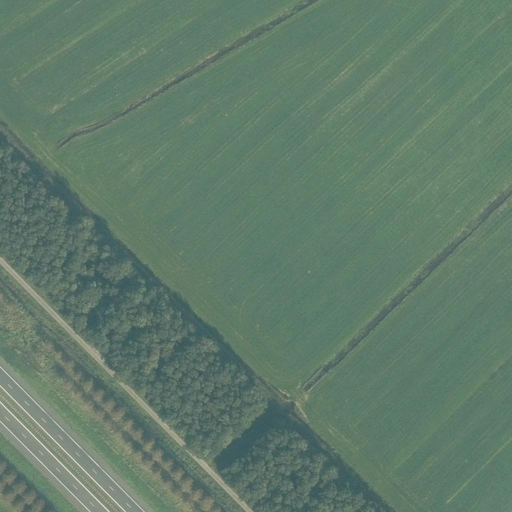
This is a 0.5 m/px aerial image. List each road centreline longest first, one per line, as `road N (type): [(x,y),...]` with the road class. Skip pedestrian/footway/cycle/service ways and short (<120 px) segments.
road 1 (unclassified): [(244,511),(0,265)]
road 2 (motorway): [(134,511),(0,376)]
road 3 (motorway): [(0,413),(98,511)]
